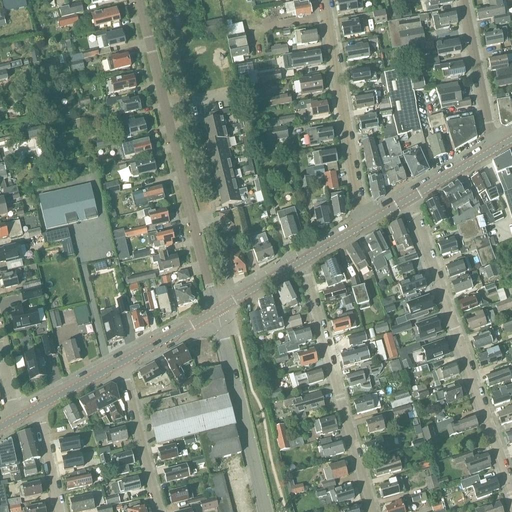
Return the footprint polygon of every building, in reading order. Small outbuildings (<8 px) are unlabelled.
[(1,0),(5,13),(26,8),(24,0),(1,0)] [(347,0),(338,2),(340,14),(357,11),(363,10),(362,3),(368,2),(367,0),(347,0)] [(494,0),(488,2),(489,9),(477,11),(479,22),(494,19),(495,26),(510,23),(508,15),(501,17),(499,7),(502,6),(500,0),(494,0)] [(60,9),(61,12),(62,18),(83,13),(81,4),(60,9)] [(304,17),(311,15),(311,14),(312,12),(311,10),(309,8),(308,4),(300,5),(300,4),(293,5),(293,4),(285,5),(287,14),(295,13),(296,18),(298,18),(300,19),(303,18),(304,17)] [(104,27),(119,23),(119,22),(120,20),(119,17),(118,16),(117,15),(116,11),(101,14),(101,15),(96,16),(99,28),(104,27)] [(373,14),(374,22),(375,26),(387,23),(385,12),(373,14)] [(456,25),(454,13),(432,18),(435,32),(449,29),(449,27),(456,25)] [(419,17),(420,18),(388,24),(393,50),(425,43),(422,30),(420,23),(428,22),(427,15),(419,17)] [(76,17),(61,21),(58,21),(60,27),(77,23),(76,17)] [(222,20),(204,24),(207,37),(225,33),(222,20)] [(360,35),(365,35),(362,21),(358,22),(352,23),(352,25),(342,27),(344,39),(360,36),(360,35)] [(494,34),(484,35),(486,48),(502,45),(501,37),(507,36),(506,29),(493,31),(494,34)] [(302,46),(317,43),(315,32),(306,33),(306,32),(294,33),(297,47),(302,46)] [(109,49),(125,45),(124,44),(125,43),(124,39),(123,39),(123,37),(122,37),(121,33),(106,37),(101,38),(104,50),(109,49)] [(232,59),(249,56),(244,34),(227,38),(232,59)] [(369,46),(378,44),(377,38),(368,39),(369,46)] [(462,51),(461,48),(459,47),(459,46),(458,46),(457,42),(436,46),(439,58),(460,54),(460,53),(462,51)] [(74,58),(70,44),(65,45),(69,60),(74,58)] [(275,56),(287,54),(286,46),(270,49),(272,57),(275,56)] [(364,59),(369,58),(367,47),(362,48),(362,46),(356,47),(356,49),(346,50),(348,62),(364,59)] [(97,50),(82,53),(83,60),(98,56),(97,50)] [(36,62),(36,64),(40,63),(37,53),(31,55),(33,62),(36,62)] [(284,72),(298,69),(304,68),(304,69),(321,66),(319,53),(302,56),(302,54),(282,57),(284,72)] [(114,72),(130,68),(130,67),(131,65),(130,62),(128,61),(127,56),(118,58),(118,57),(111,58),(106,60),(109,73),(114,71),(114,72)] [(511,63),(506,64),(505,57),(488,60),(491,72),(496,71),(498,80),(495,80),(497,88),(511,85),(511,63)] [(82,61),(70,64),(72,72),(84,69),(82,61)] [(246,64),(235,66),(237,78),(248,76),(246,64)] [(464,75),(466,74),(465,70),(463,69),(463,68),(462,68),(462,64),(441,68),(440,66),(433,68),(435,75),(442,73),(443,80),(464,76),(464,75)] [(0,82),(8,80),(8,82),(22,79),(20,69),(6,72),(0,73),(0,82)] [(416,104),(414,93),(413,93),(409,69),(384,74),(397,138),(422,132),(416,104)] [(368,70),(352,72),(352,73),(351,74),(351,78),(353,79),(354,84),(364,82),(365,84),(377,82),(375,74),(369,75),(368,70)] [(280,72),(259,76),(261,85),(282,82),(280,72)] [(412,80),(414,92),(426,89),(424,77),(412,80)] [(114,94),(135,89),(135,88),(136,87),(135,84),(133,83),(132,78),(123,80),(123,78),(111,81),(114,94)] [(320,78),(299,82),(301,96),(322,92),(320,78)] [(435,88),(438,99),(442,110),(447,108),(454,108),(455,110),(470,107),(469,99),(462,101),(462,102),(460,102),(458,89),(457,89),(457,84),(435,88)] [(373,107),(378,107),(376,99),(377,99),(376,92),(364,94),(365,97),(355,98),(357,111),(373,108),(373,107)] [(82,106),(92,103),(89,94),(79,96),(82,106)] [(511,123),(511,107),(509,103),(508,95),(505,96),(504,95),(496,96),(497,102),(499,114),(498,114),(501,125),(506,128),(511,123)] [(289,97),(269,100),(271,108),(291,104),(289,97)] [(107,108),(117,105),(120,116),(125,115),(140,112),(140,110),(141,108),(140,106),(138,105),(137,100),(128,102),(128,100),(122,102),(121,98),(106,102),(107,108)] [(380,112),(390,110),(388,100),(385,101),(385,104),(382,105),(382,106),(379,106),(380,112)] [(313,118),(328,115),(328,114),(329,113),(329,109),(327,108),(326,104),(317,105),(317,104),(310,105),(310,106),(306,107),(308,117),(312,117),(313,118)] [(28,108),(29,117),(38,115),(36,106),(28,108)] [(377,129),(382,128),(380,115),(375,115),(368,116),(368,118),(360,120),(361,125),(359,127),(360,129),(362,130),(362,132),(377,129)] [(434,159),(448,155),(442,136),(448,134),(442,115),(428,119),(433,138),(428,140),(434,159)] [(468,144),(476,140),(473,120),(472,115),(457,117),(458,123),(446,125),(454,152),(456,152),(456,151),(461,147),(461,146),(467,142),(468,144)] [(99,125),(116,121),(114,116),(98,120),(99,125)] [(206,133),(226,128),(223,117),(204,122),(206,133)] [(278,120),(280,126),(296,123),(295,117),(278,120)] [(85,128),(84,120),(75,121),(77,130),(85,128)] [(280,126),(278,120),(267,122),(269,130),(280,127),(280,126)] [(122,124),(123,126),(126,138),(130,137),(131,137),(146,133),(146,132),(147,130),(146,127),(144,126),(144,125),(143,125),(142,121),(134,123),(134,121),(127,123),(123,124),(122,124)] [(27,130),(29,140),(46,136),(44,126),(27,130)] [(383,131),(384,138),(396,136),(394,126),(386,128),(386,131),(383,131)] [(226,128),(206,133),(209,143),(226,140),(229,139),(226,128)] [(265,131),(267,143),(288,140),(286,128),(265,131)] [(322,129),(307,132),(310,147),(319,146),(319,144),(333,141),(332,140),(334,139),(333,136),(331,134),(330,129),(322,131),(322,129)] [(383,166),(390,187),(391,186),(392,187),(395,186),(396,185),(406,181),(398,158),(402,157),(398,142),(397,139),(397,137),(396,136),(384,138),(385,142),(384,142),(385,146),(382,147),(377,148),(381,160),(383,166)] [(11,138),(0,140),(0,147),(17,143),(16,139),(11,140),(11,138)] [(98,149),(113,146),(111,139),(96,143),(98,149)] [(209,154),(228,150),(226,140),(209,143),(206,144),(209,154)] [(129,151),(131,158),(151,153),(151,152),(151,151),(151,147),(149,146),(148,141),(133,145),(132,142),(121,144),(122,147),(125,146),(127,152),(129,151)] [(369,179),(382,177),(377,158),(373,141),(362,144),(365,161),(366,161),(368,174),(369,179)] [(410,151),(421,177),(426,174),(426,172),(427,172),(419,153),(417,148),(410,151)] [(71,150),(61,152),(62,158),(73,155),(71,150)] [(211,165),(231,160),(228,150),(209,154),(211,165)] [(416,180),(421,177),(410,151),(403,154),(405,159),(404,159),(414,180),(415,179),(416,180)] [(323,169),(323,167),(336,164),(338,162),(337,158),(335,157),(334,152),(325,154),(325,152),(312,154),(315,168),(313,168),(313,171),(323,169)] [(511,161),(509,154),(492,164),(504,195),(511,219),(511,161)] [(96,170),(108,167),(106,159),(94,162),(96,170)] [(214,175),(233,171),(231,160),(211,165),(214,175)] [(138,178),(155,174),(155,173),(157,171),(155,167),(153,166),(152,161),(135,165),(130,166),(133,179),(138,177),(138,178)] [(216,186),(236,181),(233,171),(214,175),(216,186)] [(335,173),(324,175),(326,192),(338,190),(335,173)] [(484,174),(477,177),(490,204),(499,200),(496,195),(497,194),(495,190),(492,191),(484,174)] [(312,176),(300,178),(302,189),(314,187),(312,176)] [(384,183),(382,177),(369,179),(373,201),(376,202),(385,198),(382,184),(384,183)] [(465,255),(477,251),(490,247),(484,229),(494,224),(490,215),(486,207),(491,204),(490,204),(477,177),(471,180),(479,197),(479,196),(484,207),(480,209),(477,204),(476,205),(472,191),(464,195),(457,183),(450,187),(442,192),(454,213),(455,213),(457,217),(452,220),(453,223),(455,229),(457,228),(465,255)] [(267,180),(259,182),(266,208),(272,207),(268,191),(270,191),(267,180)] [(238,192),(236,181),(216,186),(219,197),(238,192)] [(108,196),(120,193),(117,183),(105,186),(108,196)] [(94,217),(87,185),(35,197),(43,230),(94,217)] [(17,187),(6,189),(2,190),(3,191),(4,197),(18,193),(17,187)] [(144,206),(161,202),(160,197),(163,197),(161,189),(140,194),(144,206)] [(238,192),(219,197),(221,207),(241,203),(238,192)] [(344,199),(343,194),(330,196),(331,201),(334,218),(345,216),(344,208),(345,208),(344,199)] [(435,226),(449,220),(446,215),(443,207),(441,208),(438,201),(427,206),(433,221),(433,220),(435,226)] [(325,226),(329,225),(327,216),(329,216),(327,203),(320,205),(313,207),(314,212),(309,213),(310,221),(315,219),(317,228),(318,228),(320,229),(323,229),(325,226)] [(486,207),(490,215),(495,213),(491,204),(486,207)] [(302,235),(294,209),(277,214),(285,241),(289,240),(292,241),(296,240),(297,237),(302,235)] [(241,210),(232,212),(238,239),(248,237),(245,227),(243,228),(242,220),(244,219),(241,210)] [(152,228),(168,224),(168,222),(169,221),(168,218),(167,217),(165,211),(151,214),(150,211),(143,212),(145,220),(149,218),(152,228)] [(218,215),(219,216),(222,230),(234,227),(230,212),(218,215)] [(10,239),(23,236),(19,222),(0,226),(0,239),(9,238),(10,239)] [(407,237),(402,224),(402,223),(401,223),(400,222),(395,223),(395,226),(394,226),(400,240),(407,237)] [(407,237),(400,240),(394,226),(390,228),(393,236),(391,237),(396,249),(402,247),(404,252),(412,249),(407,237)] [(125,239),(147,234),(146,228),(124,233),(125,239)] [(67,229),(43,235),(45,245),(70,239),(67,229)] [(29,239),(41,236),(40,230),(28,233),(29,239)] [(154,251),(172,247),(171,242),(174,242),(172,233),(155,237),(157,245),(153,246),(154,251)] [(372,238),(383,259),(390,255),(388,252),(389,252),(380,234),(372,238)] [(268,245),(264,235),(249,240),(253,251),(258,264),(273,258),(273,257),(274,255),(273,252),(271,252),(268,245)] [(383,259),(372,238),(365,241),(374,259),(375,259),(376,262),(383,259)] [(61,241),(62,248),(72,246),(70,239),(61,241)] [(130,260),(125,240),(115,242),(120,262),(130,260)] [(438,245),(442,257),(450,255),(450,256),(457,254),(457,253),(460,252),(458,246),(454,247),(452,240),(438,245)] [(356,247),(356,246),(346,252),(355,268),(358,273),(368,268),(365,262),(360,253),(362,252),(358,246),(356,247)] [(15,262),(23,260),(21,256),(17,257),(15,248),(0,251),(0,264),(6,263),(7,264),(15,263),(15,262)] [(490,248),(476,253),(481,269),(495,264),(490,248)] [(134,260),(150,257),(149,251),(133,254),(134,260)] [(159,274),(178,269),(180,267),(179,263),(176,261),(175,257),(167,259),(166,255),(159,257),(152,259),(153,265),(157,264),(159,274)] [(241,255),(229,258),(234,277),(245,274),(241,255)] [(416,255),(396,261),(398,266),(418,260),(416,255)] [(398,267),(398,266),(396,261),(396,259),(388,262),(392,270),(398,267)] [(450,279),(465,274),(462,266),(467,264),(465,259),(452,264),(453,266),(446,268),(450,279)] [(328,289),(333,287),(346,282),(343,276),(344,276),(342,271),(340,271),(336,262),(332,264),(330,263),(330,262),(326,264),(325,266),(325,267),(320,268),(328,289)] [(401,275),(409,273),(413,271),(410,263),(406,264),(399,267),(401,275)] [(484,270),(488,281),(497,278),(494,267),(484,270)] [(187,272),(177,274),(179,282),(189,280),(187,272)] [(129,286),(155,279),(154,273),(127,280),(129,286)] [(4,290),(18,287),(17,284),(20,283),(19,278),(16,278),(15,275),(2,278),(4,290)] [(36,281),(22,285),(24,291),(41,286),(39,277),(35,278),(36,281)] [(165,289),(171,287),(169,277),(162,279),(165,289)] [(357,277),(350,281),(353,291),(352,291),(357,307),(359,307),(360,311),(370,308),(368,304),(363,288),(360,288),(357,277)] [(455,296),(471,291),(469,285),(474,283),(472,277),(467,278),(467,277),(460,280),(461,281),(451,284),(455,296)] [(415,293),(425,289),(421,278),(399,286),(403,297),(405,296),(406,298),(405,298),(405,299),(416,295),(415,295),(415,293)] [(502,291),(501,289),(499,284),(484,289),(487,298),(497,295),(497,293),(502,291)] [(178,308),(192,304),(194,301),(191,288),(182,291),(181,286),(174,288),(175,292),(174,292),(178,308)] [(285,312),(298,306),(295,301),(295,300),(297,299),(294,294),(292,295),(288,287),(281,290),(281,291),(278,293),(281,301),(280,302),(285,312)] [(343,288),(323,293),(326,304),(346,298),(343,288)] [(40,289),(21,293),(23,302),(42,298),(40,289)] [(144,303),(152,301),(150,294),(143,295),(144,303)] [(170,313),(172,313),(168,298),(161,299),(160,294),(154,295),(156,301),(155,301),(159,315),(163,314),(163,315),(164,315),(166,317),(170,316),(170,313)] [(480,310),(488,307),(487,304),(485,303),(481,305),(478,296),(473,296),(472,296),(465,299),(465,301),(458,303),(462,314),(477,309),(477,308),(479,308),(480,310)] [(433,311),(429,299),(407,306),(410,316),(406,317),(408,323),(428,316),(427,313),(433,311)] [(128,313),(125,300),(117,301),(121,315),(128,313)] [(272,300),(258,303),(260,308),(257,309),(257,308),(256,308),(258,315),(249,317),(254,336),(266,333),(267,336),(284,332),(281,321),(278,322),(272,300)] [(511,304),(510,300),(495,305),(498,314),(511,308),(511,304)] [(385,313),(397,309),(395,304),(383,308),(385,313)] [(86,306),(73,310),(77,327),(91,323),(86,306)] [(10,314),(14,331),(39,325),(36,309),(25,311),(25,309),(18,311),(18,313),(10,314)] [(135,333),(143,331),(142,326),(148,325),(144,309),(138,311),(139,314),(131,316),(135,333)] [(53,330),(58,329),(62,328),(58,312),(49,314),(53,330)] [(476,317),(466,321),(467,325),(467,328),(468,330),(470,331),(470,333),(491,325),(486,312),(475,316),(476,317)] [(352,314),(346,315),(337,318),(338,321),(331,323),(334,334),(356,328),(352,314)] [(118,316),(112,317),(102,320),(107,343),(115,341),(116,342),(122,341),(122,339),(124,339),(118,316)] [(285,329),(301,325),(299,319),(289,322),(288,320),(283,321),(285,329)] [(423,325),(416,327),(420,339),(427,337),(427,338),(434,336),(434,334),(440,332),(436,320),(430,322),(430,321),(423,324),(423,325)] [(511,324),(511,320),(501,324),(505,335),(511,332),(511,324)] [(386,325),(374,329),(376,335),(388,332),(386,325)] [(402,333),(399,326),(390,329),(392,337),(402,333)] [(287,335),(290,344),(285,346),(286,351),(297,348),(305,346),(305,343),(311,341),(308,329),(293,333),(294,334),(287,335)] [(477,350),(497,343),(492,331),(487,332),(479,335),(480,337),(473,339),(477,350)] [(42,339),(45,352),(46,357),(55,356),(51,337),(42,339)] [(201,363),(195,365),(198,376),(204,375),(203,372),(216,369),(210,345),(208,345),(207,341),(199,346),(199,347),(197,348),(201,363)] [(62,345),(68,365),(82,361),(77,342),(62,345)] [(422,350),(426,362),(433,359),(434,361),(443,358),(442,356),(448,354),(444,342),(439,344),(439,343),(431,346),(431,347),(422,350)] [(409,347),(397,352),(401,363),(409,360),(407,356),(412,354),(409,347)] [(173,353),(180,368),(190,363),(183,348),(181,349),(179,348),(176,350),(176,352),(173,353)] [(347,354),(340,356),(343,368),(360,363),(356,348),(346,351),(347,354)] [(497,364),(501,362),(497,350),(492,352),(492,351),(486,353),(486,355),(479,357),(480,361),(478,362),(481,369),(497,364)] [(308,366),(317,364),(316,362),(317,362),(316,357),(315,358),(313,351),(298,356),(298,357),(293,359),(295,364),(299,363),(301,368),(304,367),(304,368),(309,367),(308,366)] [(386,353),(388,361),(397,359),(395,351),(386,353)] [(43,362),(41,352),(25,355),(30,380),(39,378),(40,380),(46,378),(46,377),(47,377),(45,369),(47,368),(45,361),(43,362)] [(184,376),(180,368),(173,353),(171,354),(169,354),(166,355),(166,357),(164,358),(172,372),(176,380),(184,376)] [(276,365),(288,362),(286,355),(275,359),(276,365)] [(401,363),(404,372),(412,369),(409,360),(401,363)] [(372,376),(373,377),(374,377),(375,376),(376,376),(378,375),(379,374),(380,373),(380,372),(381,371),(382,370),(382,368),(381,365),(374,367),(373,363),(359,367),(360,371),(355,372),(355,374),(346,377),(349,388),(359,386),(360,388),(361,389),(363,389),(364,390),(365,390),(367,390),(368,390),(369,390),(371,389),(369,383),(370,383),(368,377),(372,376)] [(165,388),(171,385),(165,375),(160,378),(153,365),(138,373),(139,374),(137,375),(139,381),(142,380),(146,387),(150,384),(150,386),(162,383),(165,388)] [(438,383),(443,381),(458,376),(455,365),(439,371),(440,371),(435,372),(438,383)] [(414,371),(415,374),(413,375),(414,379),(430,374),(427,366),(414,371)] [(490,388),(510,381),(505,368),(500,370),(492,372),(493,374),(486,377),(490,388)] [(309,386),(323,382),(320,371),(300,377),(302,381),(297,383),(299,389),(308,386),(309,386)] [(277,389),(274,381),(264,384),(267,392),(277,389)] [(408,389),(410,395),(426,390),(424,384),(415,387),(415,386),(410,388),(411,388),(408,389)] [(511,386),(502,390),(499,391),(499,392),(492,395),(494,399),(492,400),(494,407),(510,402),(508,398),(511,396),(511,386)] [(111,387),(100,393),(108,407),(112,415),(113,421),(122,419),(121,411),(116,403),(118,402),(115,388),(111,387)] [(437,403),(445,401),(446,405),(462,399),(460,395),(463,394),(460,388),(458,388),(457,387),(442,392),(442,393),(434,396),(437,403)] [(392,410),(394,409),(411,404),(407,390),(393,394),(395,402),(390,404),(392,410)] [(269,401),(282,397),(280,391),(267,394),(269,401)] [(419,400),(429,397),(427,391),(417,395),(419,400)] [(90,398),(101,420),(105,418),(103,413),(101,414),(100,412),(108,407),(100,393),(90,398)] [(204,393),(193,396),(194,402),(199,401),(202,413),(225,407),(224,401),(223,402),(221,395),(205,399),(204,393)] [(304,415),(324,409),(320,394),(300,399),(300,401),(294,402),(293,397),(282,400),(285,409),(293,406),(297,421),(305,418),(304,415)] [(364,401),(354,403),(357,416),(373,411),(380,409),(376,395),(369,397),(363,399),(364,401)] [(84,413),(87,418),(95,414),(96,416),(94,417),(97,422),(101,420),(90,398),(79,403),(84,413)] [(158,412),(150,414),(151,419),(150,419),(151,425),(171,420),(170,414),(169,415),(168,411),(174,410),(172,400),(156,404),(158,412)] [(87,418),(84,413),(79,415),(74,407),(63,412),(70,426),(72,430),(77,428),(76,427),(88,421),(87,418)] [(205,425),(200,426),(201,432),(213,429),(211,423),(227,419),(226,413),(225,407),(202,413),(205,425)] [(394,418),(412,413),(410,407),(392,412),(394,418)] [(501,427),(511,422),(511,409),(511,408),(506,410),(507,412),(497,415),(501,427)] [(323,436),(337,432),(336,429),(337,429),(333,417),(319,421),(319,422),(313,423),(316,434),(322,433),(323,436)] [(462,434),(477,429),(473,418),(458,423),(458,424),(453,425),(454,426),(446,429),(449,438),(457,435),(457,436),(462,434)] [(369,435),(384,431),(382,425),(386,424),(384,419),(381,420),(380,419),(366,424),(369,435)] [(171,420),(151,425),(153,431),(153,430),(155,435),(163,433),(165,442),(181,438),(179,428),(173,429),(172,426),(173,426),(171,420)] [(284,425),(273,428),(279,452),(290,449),(284,425)] [(422,430),(426,447),(437,443),(432,427),(422,430)] [(109,433),(104,434),(107,445),(112,444),(127,440),(124,428),(109,432),(109,433)] [(16,436),(17,438),(19,444),(25,469),(19,470),(21,482),(29,480),(28,476),(37,474),(34,461),(40,459),(33,432),(16,436)] [(223,433),(207,437),(210,448),(216,446),(219,457),(238,452),(237,446),(236,447),(234,440),(225,442),(223,433)] [(196,444),(194,437),(183,439),(185,446),(196,444)] [(59,443),(61,454),(80,451),(77,439),(59,443)] [(391,439),(387,440),(382,441),(381,439),(375,441),(376,443),(366,446),(369,458),(385,454),(391,453),(398,451),(397,446),(393,447),(391,439)] [(319,442),(324,460),(343,454),(340,443),(332,445),(330,440),(319,442)] [(412,444),(414,450),(426,447),(424,440),(412,444)] [(5,445),(10,474),(10,476),(13,476),(14,483),(21,482),(19,470),(16,460),(17,460),(12,441),(5,445)] [(10,474),(5,445),(0,447),(0,469),(0,470),(1,470),(2,476),(10,474)] [(161,462),(182,457),(179,446),(174,447),(174,446),(158,450),(161,462)] [(106,456),(109,455),(108,448),(98,451),(100,457),(106,456)] [(221,468),(215,469),(218,479),(233,475),(231,467),(240,465),(239,458),(238,452),(219,457),(221,468)] [(118,469),(133,465),(130,453),(115,457),(110,459),(113,470),(118,469)] [(470,476),(490,469),(489,465),(490,465),(487,455),(478,458),(478,457),(472,459),(470,453),(452,459),(454,466),(465,462),(470,476)] [(81,456),(62,459),(64,471),(83,467),(81,456)] [(106,456),(100,457),(102,467),(108,465),(106,456)] [(194,467),(205,464),(204,458),(192,461),(194,467)] [(398,460),(393,461),(389,462),(388,460),(382,462),(383,464),(373,467),(374,472),(373,474),(374,477),(376,477),(376,479),(397,473),(401,472),(398,460)] [(420,471),(432,467),(430,461),(418,465),(420,471)] [(333,481),(347,478),(343,465),(330,468),(330,470),(328,470),(329,474),(331,474),(333,481)] [(183,479),(188,478),(185,467),(180,468),(164,472),(167,484),(183,480),(183,479)] [(71,475),(72,479),(66,480),(68,491),(86,487),(86,486),(92,485),(89,475),(86,476),(86,472),(71,475)] [(233,475),(218,479),(220,489),(226,487),(229,498),(248,493),(247,488),(246,488),(244,481),(235,484),(233,475)] [(472,488),(477,501),(492,496),(491,493),(499,490),(495,479),(480,484),(478,476),(460,482),(463,491),(472,488)] [(429,491),(438,489),(435,477),(426,480),(429,491)] [(124,494),(140,490),(139,488),(140,488),(139,484),(138,484),(137,478),(121,482),(117,483),(120,495),(124,494)] [(399,495),(405,493),(401,480),(395,481),(389,483),(389,485),(379,488),(381,494),(379,494),(381,499),(382,498),(383,500),(399,495)] [(18,488),(20,499),(25,498),(41,495),(38,483),(18,488)] [(292,496),(304,493),(302,486),(291,489),(292,496)] [(326,495),(329,493),(334,492),(333,487),(324,490),(314,493),(316,499),(317,498),(318,499),(326,496),(326,495)] [(188,506),(200,503),(206,501),(205,497),(193,500),(190,488),(185,489),(169,493),(172,505),(187,501),(188,506)] [(329,493),(330,496),(333,506),(353,500),(353,498),(353,497),(353,494),(351,493),(350,488),(343,490),(343,489),(334,492),(329,493)] [(231,509),(225,510),(225,511),(242,511),(241,508),(250,506),(249,499),(248,493),(229,498),(231,509)] [(413,504),(420,501),(419,495),(411,497),(413,504)] [(91,496),(70,500),(72,507),(71,509),(71,511),(83,511),(94,510),(91,496)] [(20,499),(8,501),(10,507),(21,505),(20,499)] [(215,499),(206,501),(200,503),(202,511),(205,511),(218,509),(215,499)] [(409,511),(409,508),(408,509),(406,503),(401,504),(401,502),(394,504),(395,506),(385,509),(386,511),(409,511)]
